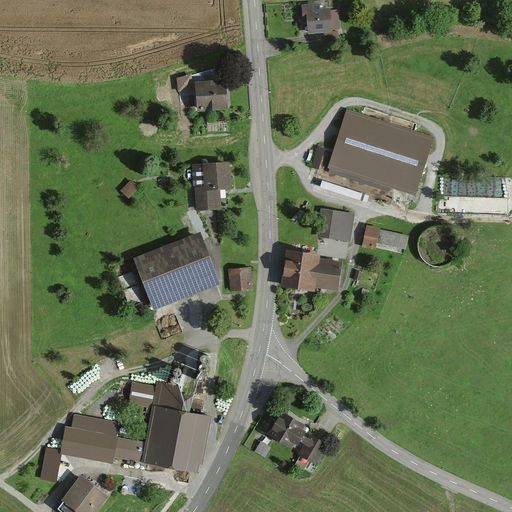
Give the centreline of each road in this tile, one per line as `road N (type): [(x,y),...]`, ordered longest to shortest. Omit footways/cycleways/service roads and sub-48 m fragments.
road 1 (tertiary): [(259,352),(268,250),(253,0)]
road 2 (tertiary): [(259,352),(387,447),(511,508)]
road 3 (track): [(0,477),(91,390),(187,351)]
road 4 (tertiary): [(194,511),(224,457),(259,352)]
road 5 (track): [(511,222),(364,209)]
